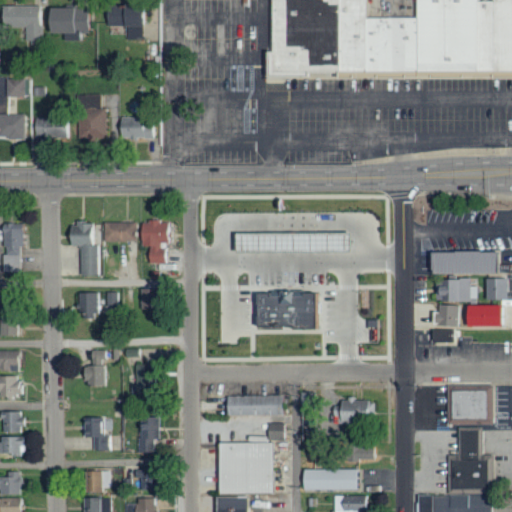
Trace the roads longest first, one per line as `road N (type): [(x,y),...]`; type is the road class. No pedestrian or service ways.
road 1 (secondary): [(0,181),(511,176)]
road 2 (residential): [(407,511),(403,177)]
road 3 (residential): [(192,511),(192,180)]
road 4 (residential): [(55,511),(50,181)]
road 5 (residential): [(511,372),(192,375)]
